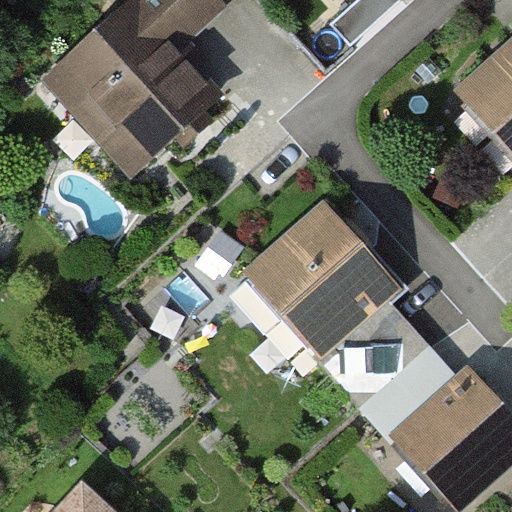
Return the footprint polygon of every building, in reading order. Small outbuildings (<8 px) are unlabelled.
[(135,13),(59,81),(137,168),(221,93),(177,43),(218,7),(211,0),(135,0),(129,6),(135,13)] [(404,3),(401,0),(361,0),(332,26),(352,49),(404,3)] [(511,54),(470,92),(511,139),(511,54)] [(327,215),(234,296),(268,335),(294,312),(325,348),(392,290),(327,215)] [(444,376),(385,311),(323,366),(382,432),(444,376)] [(511,423),(472,379),(405,438),(462,502),(511,457),(511,423)] [(108,511),(85,491),(65,511),(108,511)]
